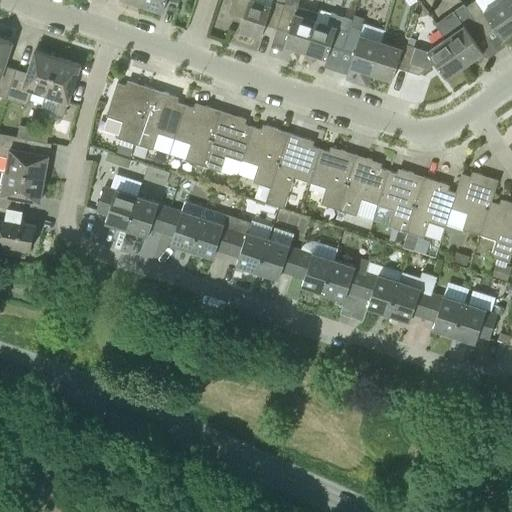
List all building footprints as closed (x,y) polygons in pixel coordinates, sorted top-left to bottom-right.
[(143,0),(142,5),(163,12),(166,0),(170,0),(179,3),(179,0),(143,0)] [(266,25),(277,28),(286,0),(273,0),(271,6),(254,0),(232,0),(229,13),(243,18),(239,30),(261,37),(266,25)] [(284,45),(306,52),(315,20),(294,13),(298,0),(286,0),(277,28),(288,32),(284,45)] [(503,39),(511,32),(511,12),(503,0),(474,0),(466,5),(485,35),(495,28),(503,39)] [(511,0),(503,0),(511,12),(511,0)] [(485,35),(466,5),(465,4),(436,23),(446,38),(465,65),(483,52),(476,42),(485,35)] [(331,46),(342,50),(352,19),(331,12),(327,24),(315,20),(306,52),(327,59),(331,46)] [(350,66),(371,73),(382,42),(386,30),(352,19),(342,50),(354,53),(350,66)] [(0,95),(7,98),(16,69),(5,66),(13,43),(0,38),(0,95)] [(447,78),(465,65),(446,38),(428,51),(416,47),(408,71),(419,75),(436,63),(447,78)] [(396,67),(408,71),(416,47),(404,43),(402,49),(382,42),(371,73),(392,80),(396,67)] [(33,90),(46,95),(58,57),(35,50),(28,73),(16,69),(7,98),(27,105),(33,90)] [(58,57),(46,95),(59,99),(55,114),(64,116),(81,65),(58,57)] [(134,143),(136,144),(154,89),(138,83),(138,84),(131,82),(130,86),(118,83),(107,116),(123,122),(118,138),(121,139),(117,152),(130,155),(134,143)] [(159,133),(175,138),(186,105),(175,101),(176,96),(154,89),(136,144),(154,150),(159,133)] [(193,167),(202,170),(222,111),(199,104),(197,108),(186,105),(175,138),(176,139),(170,155),(194,163),(193,167)] [(223,168),(239,173),(254,127),(242,123),(244,118),(222,111),(202,170),(220,176),(223,168)] [(17,136),(27,139),(47,142),(50,130),(20,125),(17,136)] [(266,201),(270,188),(289,133),(267,126),(265,131),(254,127),(239,173),(255,178),(253,182),(261,184),(256,197),(266,201)] [(6,171),(44,178),(49,155),(25,150),(27,139),(17,136),(0,133),(0,155),(8,158),(6,171)] [(294,177),(311,183),(322,149),(310,145),(312,140),(289,133),(270,188),(266,201),(266,202),(284,208),(294,177)] [(321,204),(339,210),(357,155),(335,148),(333,153),(322,149),(311,183),(326,188),(321,204)] [(362,199),(378,205),(389,171),(378,167),(379,162),(357,155),(339,210),(357,216),(362,199)] [(389,226),(407,232),(425,177),(402,170),(401,175),(389,171),(378,205),(394,210),(389,226)] [(0,206),(14,209),(16,197),(40,202),(44,178),(6,171),(3,184),(0,183),(0,206)] [(481,235),(492,202),(499,180),(476,173),(475,178),(463,174),(456,193),(452,208),(468,213),(462,229),(481,235)] [(446,227),(452,208),(456,193),(446,189),(447,184),(425,177),(407,232),(424,238),(430,221),(446,227)] [(106,222),(127,229),(138,196),(117,189),(116,190),(105,186),(97,211),(108,215),(106,222)] [(151,229),(162,232),(170,207),(159,204),(159,203),(138,196),(127,229),(148,236),(151,229)] [(492,202),(481,235),(496,240),(491,256),(509,262),(511,254),(511,202),(505,201),(503,205),(492,202)] [(0,252),(25,257),(26,248),(31,249),(36,225),(12,221),(14,209),(0,206),(0,243),(2,244),(0,251),(0,252)] [(171,244),(192,251),(203,217),(182,210),(182,211),(170,207),(162,232),(174,236),(171,244)] [(216,250),(228,254),(240,217),(228,213),(225,224),(203,217),(192,251),(214,257),(216,250)] [(236,265),(258,272),(272,227),(240,217),(228,254),(239,257),(236,265)] [(282,271),(293,275),(301,250),(290,246),(294,235),(272,227),(258,272),(279,279),(282,271)] [(302,286),(323,293),(334,260),(313,253),(313,254),(301,250),(293,275),(304,279),(302,286)] [(347,293),(358,296),(367,272),(371,260),(359,256),(355,267),(334,260),(323,293),(344,300),(347,293)] [(367,308),(389,315),(399,281),(378,274),(378,275),(367,272),(358,296),(370,300),(367,308)] [(412,314),(424,318),(432,293),(420,289),(421,288),(399,281),(389,315),(410,321),(412,314)] [(433,329),(454,336),(465,302),(444,295),(443,297),(432,293),(424,318),(435,321),(433,329)] [(465,302),(454,336),(475,343),(478,335),(489,339),(497,314),(486,310),(486,309),(465,302)]
